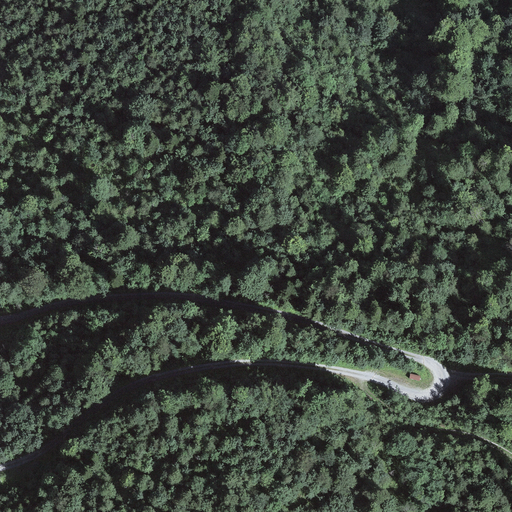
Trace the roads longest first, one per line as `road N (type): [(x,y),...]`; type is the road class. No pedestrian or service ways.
road 1 (track): [(0,466),(55,440),(113,392),(160,373),(263,359),(432,393),(439,385),(435,365),(317,321),(195,298)]
road 2 (track): [(195,298),(79,298),(0,317)]
road 3 (track): [(352,371),(400,419),(491,443),(511,459)]
